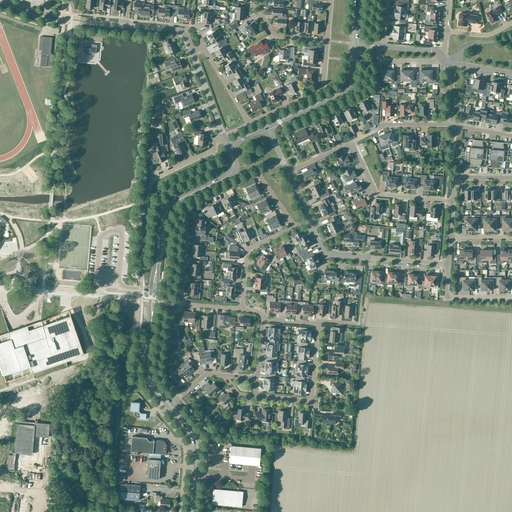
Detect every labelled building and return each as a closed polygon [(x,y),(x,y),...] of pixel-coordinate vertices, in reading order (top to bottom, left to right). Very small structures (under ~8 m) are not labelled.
[(97,6),(97,0),(86,0),(86,8),(93,8),(93,6),(97,6)] [(110,7),(110,0),(99,0),(99,9),(106,9),(106,7),(110,7)] [(123,9),(123,0),(119,0),(120,0),(118,0),(113,0),(112,10),(119,10),(119,8),(123,9)] [(209,9),(212,9),(217,9),(217,10),(217,9),(219,9),(220,7),(218,6),(212,6),(213,0),(210,0),(203,0),(203,5),(210,6),(209,9)] [(322,5),(315,4),(315,1),(308,0),(308,5),(308,10),(322,11),(322,5)] [(140,17),(143,17),(144,4),(144,3),(134,2),(133,12),(138,12),(137,15),(139,15),(140,17)] [(144,4),(143,17),(146,17),(147,16),(149,16),(149,13),(153,13),(154,5),(144,4)] [(235,13),(244,14),(245,8),(238,7),(238,4),(232,4),(232,7),(235,7),(235,13)] [(395,8),(394,12),(404,13),(404,10),(408,10),(408,4),(407,4),(400,4),(399,7),(396,6),(396,8),(395,8)] [(155,5),(154,14),(158,14),(157,17),(163,17),(164,8),(158,8),(158,6),(155,5)] [(173,15),(174,6),(164,5),(164,6),(164,8),(163,17),(169,18),(169,15),(173,15)] [(177,19),(183,19),(184,10),(181,10),(181,7),(179,7),(179,6),(174,6),(173,15),(177,16),(177,19)] [(429,15),(439,16),(440,11),(433,10),(433,7),(427,6),(426,12),(430,12),(429,15)] [(486,14),(492,24),(498,20),(496,16),(503,12),(499,6),(492,10),(486,14)] [(184,10),(183,19),(189,20),(189,14),(193,14),(194,7),(187,7),(187,10),(184,10)] [(404,13),(394,12),(394,17),(395,17),(395,19),(398,19),(398,22),(405,23),(405,20),(404,19),(404,13)] [(244,20),(244,14),(235,13),(234,20),(235,20),(237,24),(237,20),(244,20)] [(458,26),(466,27),(467,23),(476,24),(477,16),(468,15),(459,14),(459,15),(458,15),(457,16),(457,18),(458,19),(459,19),(458,26)] [(439,16),(429,15),(429,21),(424,21),(424,24),(431,24),(432,21),(439,22),(439,16)] [(276,26),(286,26),(286,21),(287,17),(279,16),(279,20),(277,20),(276,26)] [(238,26),(237,24),(235,20),(234,20),(231,22),(231,23),(229,24),(232,30),(238,26)] [(247,30),(251,36),(258,32),(255,26),(253,23),(248,26),(246,22),(239,26),(243,32),(247,30)] [(393,32),(402,33),(403,27),(405,27),(405,24),(398,23),(398,26),(394,26),(394,28),(393,28),(393,32)] [(207,36),(209,40),(218,35),(215,31),(218,29),(217,26),(212,29),(213,32),(207,36)] [(424,29),(424,31),(428,32),(428,35),(438,36),(438,30),(431,30),(431,27),(424,26),(424,28),(424,29)] [(402,33),(393,32),(392,37),(393,37),(393,39),(397,39),(396,42),(403,43),(404,40),(405,40),(405,33),(402,33)] [(220,42),(220,44),(225,41),(226,40),(225,37),(224,38),(223,37),(220,37),(218,35),(209,40),(212,45),(219,41),(220,42)] [(438,36),(428,35),(427,39),(424,38),(424,41),(423,41),(423,44),(430,44),(430,41),(437,42),(438,36)] [(51,66),(52,54),(50,54),(52,38),(40,37),(39,49),(42,50),(41,55),(40,66),(47,66),(51,66)] [(170,56),(176,53),(173,43),(168,45),(167,42),(168,42),(168,38),(157,37),(157,42),(159,43),(160,41),(165,42),(166,45),(166,46),(170,56)] [(214,52),(217,56),(226,51),(223,47),(227,44),(225,41),(220,44),(219,45),(221,48),(214,52)] [(260,41),(245,50),(250,57),(251,58),(253,57),(255,56),(256,56),(262,53),(263,55),(266,53),(265,51),(268,49),(265,43),(262,45),(260,41)] [(99,54),(99,48),(96,47),(97,45),(84,43),(83,52),(99,54)] [(308,56),(317,57),(318,51),(311,50),(311,47),(304,47),(304,52),(308,53),(308,56)] [(279,61),(289,62),(290,48),(286,48),(286,50),(279,50),(279,61)] [(226,51),(217,56),(220,61),(225,58),(227,61),(228,60),(230,59),(234,56),(231,51),(227,53),(226,51)] [(223,67),(226,71),(234,66),(233,64),(236,61),(234,56),(230,59),(232,62),(223,67)] [(317,57),(308,56),(308,60),(303,59),(302,65),(310,66),(310,63),(317,63),(317,57)] [(171,68),(173,72),(182,69),(179,62),(176,63),(174,60),(164,63),(167,70),(171,68)] [(234,66),(226,71),(229,76),(235,72),(237,75),(243,71),(242,68),(240,68),(239,67),(238,64),(234,66)] [(306,83),(314,84),(315,71),(308,70),(308,69),(298,69),(297,74),(307,75),(306,83)] [(406,70),(406,81),(409,81),(411,87),(416,87),(416,84),(416,83),(416,77),(412,77),(412,71),(411,71),(411,69),(406,70)] [(416,77),(416,83),(422,83),(422,81),(426,81),(426,69),(421,69),(421,71),(420,71),(420,77),(416,77)] [(431,69),(426,69),(426,81),(426,83),(435,83),(435,77),(432,77),(432,71),(431,71),(431,69)] [(387,81),(387,70),(382,70),(382,71),(381,71),(381,77),(377,77),(377,87),(383,87),(384,81),(387,81)] [(397,83),(397,77),(393,77),(393,71),(392,71),(392,70),(387,70),(387,81),(390,81),(391,83),(391,84),(391,85),(391,86),(391,87),(391,88),(392,88),(392,89),(393,89),(394,89),(395,89),(396,88),(397,88),(397,83)] [(406,81),(406,70),(401,70),(401,71),(400,71),(400,77),(397,77),(397,83),(402,83),(403,81),(406,81)] [(232,82),(235,86),(248,78),(245,76),(246,75),(243,71),(237,75),(238,77),(237,78),(237,79),(232,82)] [(180,84),(182,90),(188,88),(186,82),(187,82),(184,75),(173,79),(176,86),(180,84)] [(298,91),(294,84),(297,83),(294,76),(289,79),(291,83),(287,85),(289,88),(290,88),(289,92),(291,93),(292,94),(294,94),(295,92),(298,91)] [(248,78),(235,86),(238,91),(242,89),(243,92),(253,86),(251,83),(249,84),(248,83),(248,78)] [(478,89),(480,80),(475,79),(473,86),(470,85),(469,93),(472,94),(473,92),(478,93),(478,89)] [(483,96),(486,96),(487,88),(484,88),(485,81),(484,80),(481,79),(480,80),(478,89),(478,93),(483,94),(483,96)] [(487,88),(486,96),(490,97),(490,94),(495,94),(497,83),(497,82),(494,81),(493,82),(492,82),(492,83),(488,83),(487,88)] [(504,99),(504,97),(505,91),(502,91),(503,84),(497,83),(495,94),(498,95),(498,98),(504,99)] [(268,93),(273,103),(279,100),(277,97),(282,94),(279,88),(268,93)] [(175,97),(173,98),(175,104),(178,103),(180,102),(182,108),(188,106),(187,105),(194,102),(191,95),(183,98),(182,94),(175,97)] [(259,102),(263,100),(260,94),(254,96),(256,100),(249,104),(253,112),(254,112),(256,111),(262,108),(259,102)] [(418,104),(418,116),(427,116),(427,109),(433,109),(433,100),(426,100),(426,104),(418,104)] [(371,112),(374,110),(371,105),(368,106),(366,101),(359,104),(363,112),(369,109),(371,112)] [(393,116),(393,106),(390,106),(388,105),(388,102),(382,102),(382,108),(386,108),(386,116),(393,116)] [(413,113),(413,105),(407,105),(400,105),(400,116),(407,116),(407,112),(409,112),(409,113),(413,113)] [(468,120),(473,121),(475,110),(470,109),(470,106),(467,105),(466,112),(469,113),(468,120)] [(345,115),(348,122),(356,118),(352,107),(345,110),(346,114),(345,115)] [(475,110),(473,121),(479,122),(480,115),(483,115),(484,109),(484,108),(481,108),(476,107),(475,110)] [(484,109),(483,115),(486,116),(485,123),(491,124),(493,114),(493,111),(488,110),(487,110),(484,109)] [(189,116),(191,122),(201,118),(198,111),(190,114),(189,110),(182,113),(184,118),(189,116)] [(503,126),(508,127),(510,117),(507,116),(508,112),(502,111),(502,112),(501,119),(504,119),(503,126)] [(493,114),(491,124),(496,125),(497,118),(501,119),(502,112),(498,112),(495,113),(495,114),(493,114)] [(331,117),(335,126),(343,122),(338,113),(331,117)] [(325,128),(322,121),(315,124),(319,133),(323,131),(325,135),(331,133),(328,127),(325,128)] [(305,129),(293,134),(297,144),(308,138),(310,142),(315,140),(312,132),(310,128),(305,130),(305,129)] [(207,140),(207,135),(201,134),(201,131),(194,131),(193,136),(198,136),(198,145),(205,146),(206,139),(207,140)] [(177,155),(185,151),(181,141),(184,140),(181,133),(169,139),(177,155)] [(385,135),(387,143),(391,142),(392,147),(398,145),(396,138),(393,139),(391,133),(385,135)] [(387,143),(385,135),(379,137),(381,143),(377,144),(380,151),(386,149),(384,144),(387,143)] [(403,147),(409,147),(409,151),(415,151),(416,139),(412,139),(412,135),(407,135),(405,135),(404,135),(403,135),(403,147)] [(420,145),(427,145),(427,147),(435,147),(435,140),(436,140),(436,138),(436,137),(435,137),(435,135),(427,135),(427,139),(425,139),(420,139),(420,145)] [(466,147),(466,153),(476,153),(478,141),(473,140),(470,147),(466,147)] [(476,153),(487,154),(487,149),(484,149),(483,141),(478,141),(476,153)] [(487,154),(497,155),(499,142),(494,142),(491,149),(487,149),(487,154)] [(497,155),(508,156),(508,151),(504,151),(504,143),(499,142),(497,155)] [(165,161),(160,150),(161,150),(158,144),(154,145),(154,147),(157,152),(154,154),(154,153),(153,153),(148,155),(147,157),(149,160),(150,160),(152,165),(158,163),(158,164),(165,161)] [(470,166),(475,166),(476,153),(466,153),(465,158),(469,158),(470,166)] [(476,153),(475,166),(480,167),(482,159),(486,160),(487,154),(476,153)] [(348,163),(349,163),(346,156),(344,157),(342,154),(336,157),(338,160),(337,160),(338,162),(337,162),(337,163),(338,166),(339,166),(340,166),(340,167),(342,166),(343,166),(348,164),(348,163)] [(487,154),(486,160),(490,160),(491,168),(496,168),(497,155),(487,154)] [(507,162),(508,156),(497,155),(496,168),(501,169),(503,161),(507,162)] [(303,174),(306,180),(315,176),(313,172),(316,170),(314,164),(307,167),(309,171),(303,174)] [(350,168),(342,172),(344,176),(343,176),(345,182),(347,181),(356,177),(353,171),(351,172),(350,168)] [(385,186),(391,188),(392,177),(388,177),(389,172),(382,171),(382,180),(386,180),(385,186)] [(392,177),(391,188),(397,187),(397,181),(401,181),(402,173),(396,173),(395,178),(392,177)] [(404,188),(410,189),(411,179),(407,179),(408,174),(402,173),(401,181),(404,182),(404,188)] [(414,179),(411,179),(410,189),(416,189),(416,183),(420,183),(420,175),(414,175),(414,179)] [(422,190),(428,191),(429,180),(426,180),(426,176),(420,175),(420,183),(423,183),(423,189),(422,189),(422,190)] [(429,180),(428,191),(435,191),(435,190),(434,190),(435,184),(441,185),(442,177),(433,176),(430,176),(429,180)] [(309,188),(312,193),(320,189),(319,186),(321,185),(319,180),(313,182),(315,185),(309,188)] [(361,191),(359,185),(357,186),(355,182),(344,188),(346,194),(351,192),(352,195),(361,191)] [(255,183),(245,188),(248,194),(257,190),(255,186),(256,186),(255,183)] [(320,189),(312,193),(314,198),(320,196),(321,199),(327,196),(324,191),(322,192),(320,189)] [(471,200),(471,189),(466,189),(466,190),(465,190),(465,194),(462,194),(462,202),(466,202),(466,200),(471,200)] [(471,189),(471,200),(471,203),(475,203),(476,202),(481,202),(481,194),(477,194),(477,190),(475,190),(475,189),(471,189)] [(491,200),(491,189),(486,189),(486,190),(485,190),(485,194),(482,194),(482,202),(486,202),(486,200),(491,200)] [(491,189),(491,200),(495,200),(495,202),(500,202),(500,194),(497,194),(497,190),(495,190),(491,189)] [(511,200),(511,189),(506,190),(505,190),(505,194),(502,194),(502,202),(506,202),(507,203),(510,203),(511,202),(511,200)] [(257,190),(248,194),(251,200),(261,196),(259,193),(258,193),(257,190)] [(227,198),(231,207),(238,204),(233,194),(230,196),(230,197),(227,198)] [(358,197),(354,199),(352,200),(354,204),(355,204),(357,209),(367,205),(364,199),(362,200),(360,196),(358,197)] [(231,207),(227,198),(224,200),(223,199),(220,200),(225,210),(231,207)] [(255,203),(258,209),(267,205),(266,202),(267,201),(266,198),(255,203)] [(318,206),(320,211),(333,205),(334,205),(333,204),(333,203),(332,202),(331,201),(330,201),(329,201),(328,198),(322,200),(323,203),(318,206)] [(216,204),(212,205),(216,214),(218,217),(224,214),(223,211),(218,201),(215,203),(216,204)] [(374,212),(373,219),(376,219),(377,213),(382,214),(382,208),(382,204),(375,203),(374,212)] [(216,214),(212,205),(209,207),(208,206),(203,208),(207,219),(216,214)] [(272,211),(270,208),(269,208),(267,205),(258,209),(261,216),(265,214),(266,215),(271,212),(271,211),(272,211)] [(333,205),(320,211),(323,217),(328,214),(330,217),(335,214),(334,211),(335,211),(333,205)] [(401,213),(402,205),(394,205),(394,209),(392,208),(391,213),(393,214),(399,214),(398,220),(404,221),(405,213),(401,213)] [(410,206),(409,220),(416,220),(417,216),(423,217),(423,210),(417,210),(418,206),(410,206)] [(430,208),(430,214),(426,214),(426,221),(432,221),(432,217),(437,218),(438,208),(430,208)] [(266,215),(264,216),(269,225),(278,221),(276,217),(277,217),(274,211),(271,212),(266,215)] [(326,224),(329,229),(338,225),(337,225),(340,224),(336,216),(330,219),(332,221),(326,224)] [(470,231),(471,231),(471,219),(471,216),(462,216),(462,223),(466,223),(466,230),(466,231),(470,231)] [(471,219),(471,231),(472,231),(476,231),(476,230),(477,230),(477,223),(480,223),(480,216),(474,216),(474,219),(471,219)] [(489,231),(490,231),(490,219),(487,219),(487,216),(481,216),(481,223),(484,223),(484,230),(485,230),(485,231),(489,231)] [(490,219),(490,231),(491,231),(495,231),(495,230),(496,230),(496,223),(499,223),(499,216),(493,216),(493,219),(490,219)] [(508,231),(509,231),(509,219),(506,219),(506,216),(500,216),(500,223),(503,223),(503,230),(504,230),(504,231),(508,231)] [(195,229),(208,231),(209,229),(208,228),(207,227),(206,227),(205,227),(206,220),(195,219),(194,226),(195,226),(195,229)] [(278,221),(269,225),(272,231),(282,227),(280,223),(279,224),(278,221)] [(338,225),(329,229),(331,235),(337,232),(338,235),(344,232),(341,227),(339,229),(338,225)] [(255,226),(245,230),(249,239),(253,238),(253,239),(259,236),(255,226)] [(208,232),(208,231),(195,229),(195,233),(194,233),(193,236),(199,237),(198,241),(206,242),(207,236),(205,235),(205,234),(206,233),(207,233),(208,232)] [(260,229),(258,230),(262,239),(266,237),(265,234),(263,235),(260,229)] [(249,239),(245,230),(240,232),(239,230),(234,232),(241,245),(246,242),(246,241),(249,239)] [(346,246),(352,247),(353,231),(352,231),(352,232),(351,232),(350,232),(349,233),(348,234),(344,234),(343,240),(346,240),(346,246)] [(353,231),(352,247),(358,247),(358,241),(361,241),(364,241),(364,235),(362,235),(358,235),(357,234),(357,233),(356,233),(356,232),(355,232),(354,232),(353,231)] [(297,241),(299,245),(308,240),(307,237),(306,238),(305,235),(299,238),(297,233),(292,236),(295,243),(297,241)] [(374,237),(371,237),(367,237),(367,243),(370,243),(370,249),(380,250),(381,241),(374,241),(374,237)] [(409,254),(417,254),(417,245),(421,245),(421,239),(418,239),(418,242),(410,241),(409,254)] [(308,240),(299,245),(301,250),(299,251),(300,254),(305,251),(304,249),(310,246),(309,243),(310,243),(308,240)] [(192,250),(202,251),(203,245),(206,246),(206,243),(200,242),(200,245),(193,245),(192,250)] [(427,255),(433,256),(434,249),(437,249),(438,242),(431,242),(431,245),(427,245),(427,255)] [(389,252),(400,253),(400,245),(390,244),(389,252)] [(228,252),(228,259),(238,260),(239,253),(236,253),(236,250),(234,249),(234,246),(229,246),(228,252)] [(278,249),(282,258),(287,256),(287,257),(290,255),(288,250),(285,251),(283,246),(282,247),(282,246),(279,247),(279,248),(278,249)] [(272,257),(274,261),(276,264),(280,261),(279,259),(282,258),(278,249),(277,249),(276,249),(273,250),(273,251),(275,256),(272,257)] [(202,251),(192,250),(192,256),(199,257),(199,260),(205,260),(205,257),(202,257),(202,251)] [(466,260),(466,250),(460,250),(460,256),(457,256),(457,264),(463,264),(463,260),(466,260)] [(466,250),(466,260),(470,260),(470,263),(476,263),(476,256),(472,256),(472,250),(466,250)] [(486,260),(486,250),(480,250),(480,256),(477,256),(477,263),(483,263),(483,260),(486,260)] [(486,250),(486,260),(490,260),(490,263),(496,263),(496,256),(492,256),(492,250),(486,250)] [(506,260),(506,250),(500,250),(500,256),(497,256),(497,263),(503,263),(503,260),(506,260)] [(261,259),(260,260),(268,266),(270,263),(272,265),(274,261),(272,257),(270,252),(268,253),(265,257),(263,256),(262,255),(260,258),(261,259)] [(306,253),(301,256),(302,258),(304,262),(305,261),(306,262),(307,261),(308,265),(318,260),(316,257),(316,258),(314,255),(313,253),(307,256),(306,253)] [(268,266),(260,260),(259,261),(258,261),(256,263),(257,264),(261,267),(259,270),(264,273),(266,271),(265,270),(268,266)] [(318,260),(308,265),(310,270),(308,271),(309,274),(315,271),(313,269),(320,266),(318,263),(319,263),(318,260)] [(205,262),(194,261),(194,264),(191,264),(191,269),(200,270),(200,266),(205,266),(205,262)] [(227,273),(237,274),(238,268),(231,268),(231,264),(224,264),(223,267),(228,267),(227,273)] [(200,270),(191,269),(190,275),(193,275),(193,278),(200,279),(201,276),(199,276),(200,270)] [(330,280),(330,270),(325,269),(324,276),(321,275),(321,281),(324,282),(325,282),(326,282),(326,280),(330,280)] [(330,270),(330,280),(333,281),(333,283),(333,284),(335,284),(334,286),(338,286),(339,277),(336,277),(336,270),(330,270)] [(375,283),(376,270),(372,270),(372,271),(371,271),(370,277),(367,277),(367,283),(370,283),(370,285),(375,285),(375,283)] [(380,284),(384,284),(384,278),(381,278),(382,272),(381,272),(381,271),(376,270),(375,283),(380,284)] [(341,277),(340,283),(343,283),(343,285),(348,285),(349,282),(350,272),(344,271),(344,277),(341,277)] [(348,285),(348,286),(355,287),(355,284),(357,285),(357,284),(359,285),(359,277),(355,277),(355,273),(355,272),(350,272),(349,282),(348,285)] [(384,278),(384,284),(383,286),(387,287),(387,285),(392,285),(392,283),(393,272),(389,272),(388,272),(387,278),(384,278)] [(393,272),(392,283),(395,283),(395,286),(401,287),(401,279),(398,279),(398,273),(397,273),(398,272),(393,272)] [(237,274),(227,273),(227,276),(223,276),(223,282),(229,282),(230,279),(237,280),(237,274)] [(413,284),(414,274),(409,273),(409,274),(408,274),(408,280),(405,280),(404,288),(409,288),(410,286),(412,286),(413,284)] [(412,286),(412,287),(418,287),(421,287),(421,281),(418,281),(419,275),(418,275),(418,274),(414,274),(413,284),(412,286)] [(255,278),(255,281),(255,282),(255,283),(265,284),(266,281),(267,281),(267,279),(267,276),(261,275),(261,278),(256,278),(255,278)] [(424,287),(429,288),(429,286),(430,275),(426,275),(426,276),(425,275),(424,281),(421,281),(421,287),(421,289),(424,290),(424,287)] [(430,275),(429,286),(429,288),(434,288),(434,289),(438,289),(438,282),(435,282),(436,276),(435,276),(435,275),(430,275)] [(478,277),(478,284),(481,284),(481,290),(487,290),(487,280),(481,280),(481,277),(481,275),(478,275),(478,277)] [(469,290),(469,280),(466,280),(466,277),(460,277),(460,284),(463,284),(463,290),(469,290)] [(469,280),(469,290),(475,290),(475,284),(478,284),(478,277),(474,277),(474,280),(469,280)] [(496,277),(487,277),(487,280),(487,290),(493,290),(493,284),(496,284),(496,277)] [(496,277),(496,284),(499,284),(499,290),(505,290),(505,280),(502,280),(502,277),(496,277)] [(189,288),(198,289),(200,289),(200,283),(200,281),(193,280),(192,283),(189,283),(189,288)] [(226,292),(235,293),(236,287),(229,286),(229,283),(223,283),(223,286),(223,287),(225,289),(226,289),(226,292)] [(265,284),(255,283),(255,284),(254,285),(254,288),(255,288),(260,289),(260,292),(267,292),(267,287),(265,287),(265,284)] [(198,289),(189,288),(188,294),(191,294),(191,298),(199,299),(200,293),(198,292),(198,289)] [(235,293),(226,292),(222,291),(222,296),(215,296),(215,300),(228,301),(228,298),(235,298),(235,293)] [(274,312),(275,302),(272,302),(273,296),(268,295),(266,296),(265,306),(269,307),(269,312),(269,313),(272,313),(273,312),(274,312)] [(275,302),(274,312),(275,312),(276,313),(279,313),(280,308),(283,308),(283,300),(278,300),(278,302),(275,302)] [(283,300),(283,308),(285,308),(285,313),(285,314),(288,314),(289,313),(290,314),(291,304),(292,304),(292,301),(283,300)] [(329,304),(326,304),(326,302),(325,301),(320,300),(319,302),(319,304),(319,305),(319,308),(318,315),(325,315),(325,313),(329,313),(329,304)] [(71,306),(78,310),(81,306),(74,301),(71,306)] [(291,304),(290,314),(292,314),(292,315),(295,315),(295,314),(296,314),(296,309),(299,309),(300,303),(300,302),(292,301),(292,304),(291,304)] [(338,314),(342,315),(343,302),(336,301),(336,306),(332,306),(331,316),(338,316),(338,314)] [(300,303),(299,309),(302,309),(302,314),(302,315),(305,316),(306,315),(307,315),(308,305),(308,303),(305,302),(300,302),(300,303)] [(308,305),(307,315),(308,315),(309,316),(312,316),(312,315),(313,310),(316,311),(316,308),(316,304),(313,304),(313,305),(308,305)] [(355,315),(355,306),(352,305),(352,306),(345,306),(344,316),(351,317),(351,314),(355,315)] [(188,322),(189,313),(183,312),(182,316),(180,316),(180,315),(179,315),(177,314),(176,315),(176,324),(179,324),(179,321),(182,322),(188,322)] [(189,313),(188,322),(191,322),(191,326),(197,327),(197,320),(194,320),(195,313),(189,313)] [(211,314),(211,316),(204,316),(203,323),(202,323),(201,327),(211,328),(211,326),(215,326),(215,315),(211,314)] [(218,315),(218,322),(219,322),(219,327),(227,328),(227,325),(232,325),(232,318),(226,317),(226,316),(218,315)] [(0,328),(2,334),(0,334),(0,362),(4,375),(30,366),(32,372),(83,355),(70,316),(43,325),(41,321),(8,332),(6,325),(0,326),(0,328)] [(235,330),(243,331),(243,326),(249,326),(250,319),(240,318),(240,322),(236,322),(235,330)] [(269,328),(268,333),(278,334),(280,334),(281,328),(280,328),(280,326),(273,325),(273,328),(269,328)] [(299,336),(300,336),(310,337),(310,331),(306,331),(306,328),(300,327),(300,330),(299,330),(299,336)] [(330,331),(329,342),(341,343),(342,333),(343,329),(336,329),(335,332),(330,331)] [(272,342),(278,343),(278,339),(277,339),(278,334),(268,333),(268,339),(272,339),(272,342)] [(299,341),(298,344),(305,345),(305,343),(307,344),(307,342),(309,342),(310,337),(300,336),(300,341),(299,341)] [(267,345),(267,350),(276,351),(278,351),(278,346),(280,346),(280,343),(278,343),(272,342),(272,345),(267,345)] [(299,353),(308,354),(309,348),(304,348),(305,345),(298,344),(298,347),(297,353),(299,353)] [(328,358),(337,359),(337,355),(343,355),(343,349),(334,348),(334,352),(328,352),(328,358)] [(239,367),(247,368),(248,355),(243,355),(243,349),(234,349),(233,357),(239,358),(239,367)] [(205,354),(206,364),(212,363),(211,358),(214,358),(213,350),(210,350),(210,353),(205,354)] [(220,365),(227,366),(228,355),(221,354),(221,351),(218,350),(217,359),(221,359),(220,365)] [(271,356),(270,359),(277,359),(277,356),(276,356),(276,351),(267,350),(266,356),(271,356)] [(200,365),(206,364),(205,354),(204,351),(195,352),(196,360),(200,360),(200,365)] [(297,361),(303,362),(303,359),(308,359),(308,354),(299,353),(298,358),(297,358),(297,361)] [(184,366),(190,374),(194,370),(191,366),(194,364),(188,358),(182,364),(184,366)] [(265,367),(275,368),(275,363),(276,363),(277,359),(270,359),(270,362),(266,361),(265,367)] [(295,364),(295,370),(297,370),(307,371),(307,365),(303,365),(303,362),(297,361),(297,364),(295,364)] [(326,374),(337,375),(338,369),(343,369),(343,363),(335,363),(335,366),(327,366),(326,374)] [(190,374),(184,366),(182,364),(177,367),(175,370),(180,376),(182,374),(186,378),(190,374)] [(275,368),(265,367),(265,372),(269,373),(269,376),(275,376),(275,373),(276,373),(276,368),(275,368)] [(295,370),(294,375),(296,375),(295,378),(302,379),(302,376),(306,376),(307,371),(297,370),(295,370)] [(264,378),(264,384),(273,385),(274,380),(275,380),(275,376),(269,376),(268,379),(264,378)] [(295,381),(294,387),(305,388),(306,382),(301,382),(302,379),(295,378),(295,381)] [(329,390),(329,394),(337,395),(337,393),(340,393),(342,395),(343,395),(343,392),(343,389),(343,388),(341,388),(341,386),(343,384),(344,381),(330,380),(329,385),(331,386),(331,388),(329,390)] [(219,390),(213,383),(210,386),(207,382),(200,388),(203,392),(205,390),(211,397),(219,390)] [(273,385),(264,384),(263,389),(267,390),(267,393),(273,393),(274,390),(273,390),(273,385)] [(305,388),(294,387),(294,392),(294,395),(300,396),(300,393),(305,393),(305,388)] [(232,398),(228,393),(225,395),(223,393),(217,398),(221,402),(222,401),(225,404),(232,398)] [(138,411),(139,403),(131,402),(130,410),(134,411),(134,417),(140,417),(140,419),(145,419),(146,414),(140,413),(138,411)] [(244,413),(245,410),(237,409),(237,412),(236,412),(235,413),(235,415),(236,416),(237,416),(236,419),(244,420),(250,420),(250,413),(244,413)] [(261,421),(269,421),(270,410),(262,409),(262,414),(255,413),(255,420),(261,421)] [(286,420),(287,412),(279,411),(278,420),(281,421),(281,427),(284,427),(283,429),(289,429),(289,421),(286,420)] [(340,417),(341,413),(333,412),(333,415),(323,414),(322,423),(334,424),(335,417),(340,417)] [(305,420),(306,413),(299,413),(298,419),(295,419),(294,426),(300,426),(300,423),(306,423),(305,428),(309,428),(310,421),(305,420)] [(45,437),(46,423),(13,421),(11,454),(5,454),(4,469),(23,470),(24,460),(23,460),(23,458),(21,458),(21,453),(29,454),(30,436),(36,437),(36,436),(45,437)] [(150,442),(147,438),(132,437),(130,452),(166,455),(166,454),(165,454),(166,445),(162,441),(153,441),(150,441),(150,442)] [(229,463),(259,466),(261,448),(231,446),(229,463)] [(146,478),(159,479),(160,460),(148,459),(146,478)] [(119,499),(139,501),(140,486),(120,484),(119,499)] [(212,499),(211,504),(242,507),(243,492),(213,489),(213,490),(212,499)] [(160,507),(169,507),(170,500),(162,499),(162,496),(156,495),(155,501),(160,502),(160,507)]
